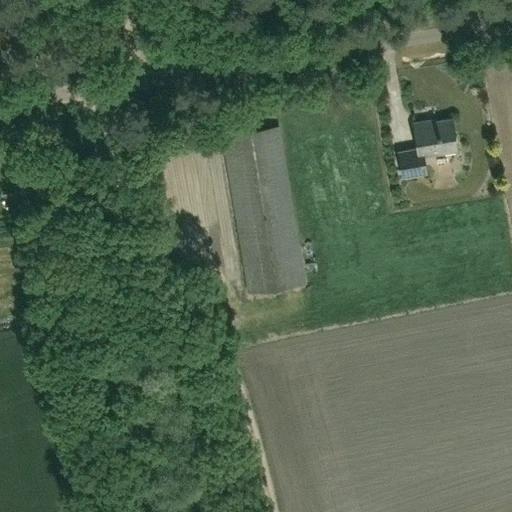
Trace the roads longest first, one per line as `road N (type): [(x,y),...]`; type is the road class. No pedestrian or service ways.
road 1 (unclassified): [(104,88),(128,198),(147,240),(209,296),(266,511)]
road 2 (unclassified): [(104,88),(511,21)]
